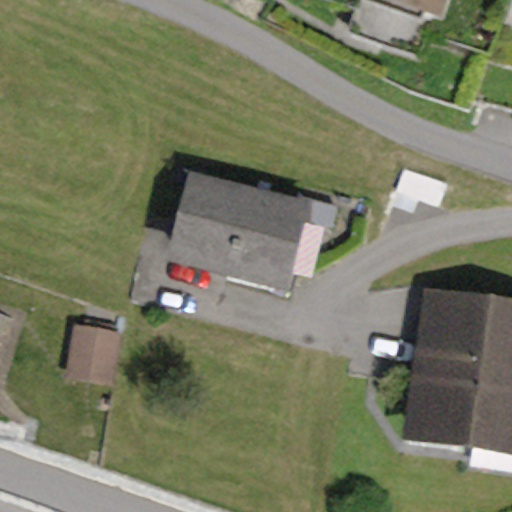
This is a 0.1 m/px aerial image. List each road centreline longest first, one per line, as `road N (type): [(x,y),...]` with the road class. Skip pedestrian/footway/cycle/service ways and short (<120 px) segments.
road 1 (unclassified): [(166,0),(511,165)]
road 2 (tertiary): [(0,469),(114,511)]
